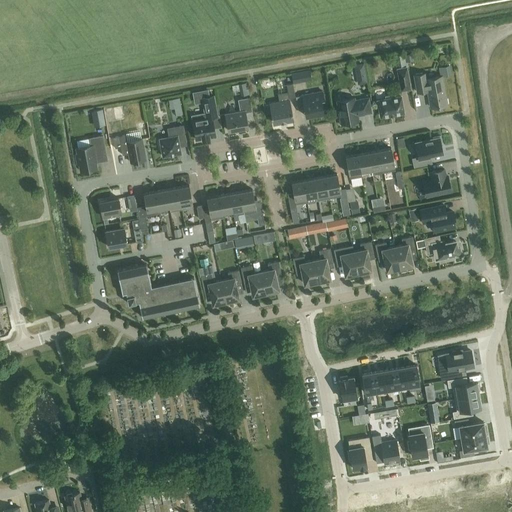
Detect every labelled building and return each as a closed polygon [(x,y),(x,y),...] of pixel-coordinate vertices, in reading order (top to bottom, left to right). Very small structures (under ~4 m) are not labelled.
[(414,61),(413,53),(404,54),(406,62),(414,61)] [(397,69),(401,90),(410,89),(406,67),(397,69)] [(299,82),(298,72),(291,74),(293,83),(299,82)] [(431,107),(447,104),(442,76),(426,79),(425,73),(414,75),(417,92),(428,90),(431,107)] [(287,84),(289,98),(296,97),(293,83),(287,84)] [(322,91),(302,95),(296,97),(299,109),(305,108),(306,116),(324,113),(321,99),(324,99),(322,91)] [(404,112),(401,96),(395,97),(394,94),(386,96),(386,99),(378,100),(381,116),(404,112)] [(192,115),(196,140),(202,139),(210,138),(210,137),(215,136),(212,117),(217,116),(214,96),(202,98),(205,113),(192,115)] [(240,111),(225,114),(228,130),(248,127),(245,113),(252,111),(250,97),(238,99),(240,111)] [(347,123),(347,122),(359,120),(358,115),(371,112),(369,97),(355,100),(354,98),(337,101),(340,119),(339,119),(340,125),(347,123)] [(179,98),(168,100),(170,109),(181,107),(179,98)] [(290,100),(289,100),(270,103),(273,122),(281,121),(285,120),(286,120),(293,119),(290,100)] [(108,122),(119,120),(116,109),(113,110),(112,107),(105,109),(108,122)] [(175,127),(177,135),(160,139),(160,141),(158,142),(160,149),(161,148),(163,156),(181,153),(178,139),(185,137),(183,125),(175,127)] [(113,137),(115,148),(121,147),(122,155),(129,154),(131,162),(146,159),(142,138),(127,141),(126,135),(113,137)] [(442,143),(440,135),(433,137),(433,139),(416,143),(419,157),(412,158),(414,167),(428,164),(426,157),(429,157),(429,155),(442,152),(440,144),(442,143)] [(80,164),(81,171),(97,169),(96,162),(100,161),(98,150),(106,149),(103,136),(90,138),(91,145),(77,148),(78,154),(76,154),(78,164),(80,164)] [(391,148),(380,150),(384,172),(395,170),(391,148)] [(368,152),(373,174),(384,172),(380,150),(368,152)] [(373,174),(368,152),(358,154),(362,176),(361,171),(369,170),(370,175),(373,174)] [(346,156),(350,178),(362,176),(358,154),(346,156)] [(451,191),(449,181),(447,175),(445,176),(444,169),(430,172),(432,179),(423,181),(427,196),(451,191)] [(395,172),(398,188),(404,187),(401,171),(395,172)] [(330,198),(341,196),(337,174),(326,176),(330,198)] [(318,200),(330,198),(326,176),(314,178),(318,200)] [(315,201),(318,200),(314,178),(303,180),(306,197),(307,197),(314,196),(315,201)] [(307,197),(306,197),(303,180),(292,182),(296,204),(308,202),(307,197)] [(182,209),(193,207),(189,185),(178,187),(182,209)] [(182,209),(178,187),(166,189),(170,207),(170,211),(182,209)] [(170,207),(166,189),(155,191),(158,209),(159,208),(170,207)] [(244,213),(256,211),(252,189),(241,191),(244,209),(244,213)] [(148,215),(160,213),(159,208),(158,209),(155,191),(144,193),(148,215)] [(233,211),(244,209),(241,191),(230,193),(233,211)] [(233,211),(230,193),(218,195),(222,213),(230,211),(231,216),(234,215),(233,211)] [(211,220),(223,217),(222,213),(218,195),(207,197),(211,220)] [(122,214),(119,198),(100,201),(103,217),(122,214)] [(359,213),(357,201),(350,202),(352,214),(359,213)] [(455,218),(454,213),(453,211),(451,211),(445,212),(444,204),(420,209),(423,222),(431,220),(433,231),(455,227),(453,219),(455,218)] [(197,207),(199,218),(205,217),(202,205),(197,207)] [(293,223),(299,222),(297,210),(291,212),(293,223)] [(259,225),(265,224),(262,213),(257,214),(259,225)] [(145,216),(139,217),(139,219),(141,228),(141,231),(143,240),(146,239),(145,235),(149,234),(148,229),(145,216)] [(333,220),(326,222),(328,230),(335,229),(333,220)] [(305,226),(307,234),(327,230),(325,222),(305,226)] [(297,227),(288,230),(291,239),(300,236),(297,227)] [(127,244),(124,228),(105,231),(108,247),(127,244)] [(143,241),(140,228),(133,229),(136,242),(143,241)] [(207,231),(209,243),(215,242),(213,230),(207,231)] [(425,238),(428,253),(435,251),(436,259),(440,258),(440,261),(451,258),(451,256),(461,254),(459,246),(457,246),(455,241),(445,243),(444,241),(440,242),(438,235),(425,238)] [(410,265),(412,264),(409,250),(415,248),(412,236),(401,238),(403,245),(395,246),(400,269),(410,266),(410,265)] [(361,250),(354,251),(358,274),(369,271),(369,270),(371,269),(368,255),(374,253),(371,241),(360,243),(361,250)] [(389,271),(400,269),(395,246),(387,248),(386,242),(375,244),(378,256),(384,255),(387,270),(389,270),(389,271)] [(348,276),(358,274),(354,251),(346,253),(344,247),(333,249),(336,261),(342,260),(345,275),(348,274),(348,276)] [(328,279),(330,278),(327,263),(333,262),(330,248),(319,250),(321,258),(313,260),(318,282),(328,280),(328,279)] [(307,285),(318,282),(313,260),(305,262),(304,255),(293,258),(295,270),(302,269),(305,284),(307,283),(307,285)] [(269,270),(261,271),(266,294),(276,292),(276,290),(278,290),(275,275),(281,273),(279,261),(268,263),(269,270)] [(126,292),(129,304),(139,301),(142,317),(143,317),(143,316),(199,304),(199,305),(200,305),(194,281),(152,290),(146,263),(146,264),(118,270),(118,269),(117,269),(122,293),(123,293),(126,292)] [(250,280),(253,295),(255,295),(255,296),(266,294),(261,271),(253,273),(252,265),(241,267),(244,282),(250,280)] [(221,280),(226,302),(236,300),(236,299),(238,298),(235,283),(241,282),(238,270),(227,272),(229,278),(221,280)] [(215,305),(226,302),(221,280),(213,282),(211,274),(200,276),(204,290),(210,289),(213,304),(215,303),(215,305)] [(440,366),(440,367),(442,378),(457,376),(456,369),(465,367),(474,366),(471,350),(463,352),(462,349),(445,353),(448,367),(441,368),(440,366)] [(416,365),(405,366),(408,385),(419,384),(416,365)] [(405,366),(394,368),(398,387),(408,385),(405,366)] [(394,368),(384,370),(387,389),(398,387),(394,368)] [(384,370),(373,372),(376,391),(387,389),(384,370)] [(373,372),(362,374),(365,393),(376,391),(373,372)] [(353,377),(339,379),(344,405),(349,404),(348,399),(357,397),(353,377)] [(462,377),(447,379),(448,387),(453,386),(455,398),(478,394),(478,390),(480,390),(478,383),(476,383),(476,381),(463,384),(462,377)] [(457,410),(452,411),(454,418),(469,415),(468,409),(480,407),(478,394),(455,398),(457,410)] [(468,418),(454,420),(455,427),(459,426),(461,438),(485,434),(485,431),(487,431),(485,424),(483,424),(483,421),(469,424),(468,418)] [(409,440),(407,440),(409,449),(411,448),(412,456),(420,454),(420,457),(428,455),(425,437),(431,436),(429,424),(422,425),(423,431),(408,434),(409,440)] [(381,434),(372,435),(376,462),(384,461),(385,463),(400,460),(396,439),(382,441),(381,434)] [(463,449),(459,450),(460,457),(474,454),(473,448),(487,446),(487,443),(489,443),(487,435),(485,436),(485,434),(461,438),(463,449)] [(350,452),(348,452),(350,461),(352,461),(353,468),(367,466),(366,461),(364,450),(371,449),(369,436),(357,438),(359,446),(349,448),(350,452)] [(507,490),(484,494),(487,508),(493,507),(509,504),(507,490)] [(81,499),(80,492),(65,496),(68,511),(91,511),(89,498),(81,499)] [(459,511),(457,498),(445,500),(447,511),(465,511),(466,511),(464,511),(459,511)] [(59,511),(59,509),(51,510),(51,507),(49,500),(35,503),(36,511),(59,511)] [(434,511),(447,511),(445,500),(433,502),(434,511)]
